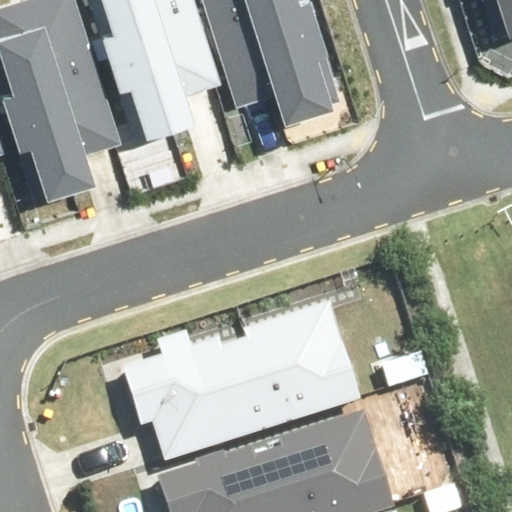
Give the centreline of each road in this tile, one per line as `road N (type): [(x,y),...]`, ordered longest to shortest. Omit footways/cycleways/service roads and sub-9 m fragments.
road 1 (residential): [(0,328),(27,308),(443,180)]
road 2 (residential): [(443,180),(384,0)]
